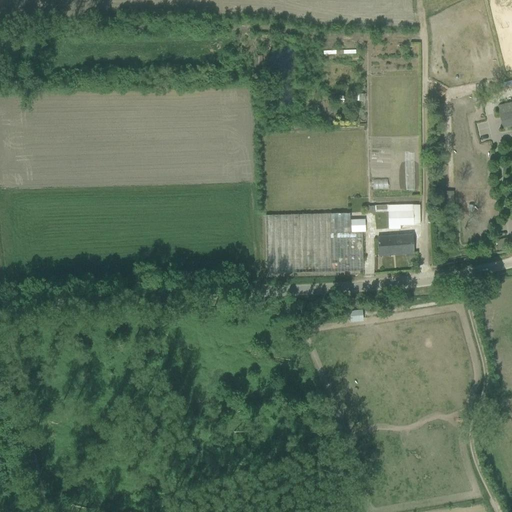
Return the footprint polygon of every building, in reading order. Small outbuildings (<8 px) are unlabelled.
[(349,54),(349,44),(336,43),(336,53),(349,54)] [(511,103),(498,106),(503,129),(511,126),(511,103)] [(413,224),(413,195),(384,196),(384,204),(367,204),(367,212),(381,212),(381,229),(393,228),(393,224),(413,224)] [(347,214),(264,216),(266,274),(360,271),(359,233),(347,233),(347,214)] [(380,256),(414,253),(413,233),(378,236),(380,256)]
